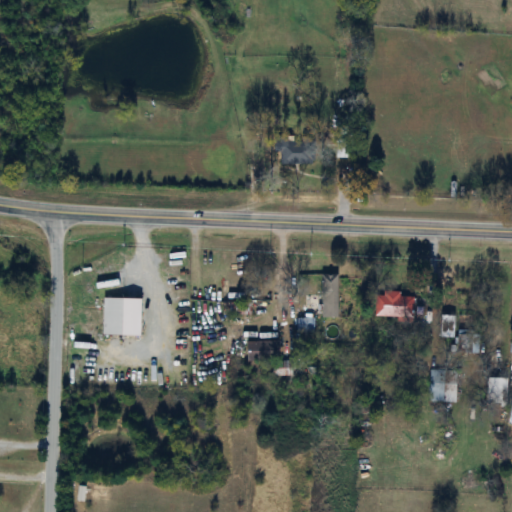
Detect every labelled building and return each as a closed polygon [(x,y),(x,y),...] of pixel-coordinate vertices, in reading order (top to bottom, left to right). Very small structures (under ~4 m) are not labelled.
[(304,143),(275,143),(275,162),(304,162),(304,143)] [(339,275),(322,275),(322,307),(339,307),(339,275)] [(413,297),(376,296),(375,318),(412,319),(413,297)] [(141,300),(104,300),(104,337),(141,337),(141,300)] [(455,316),(441,316),(441,338),(455,338),(455,316)] [(313,333),(313,324),(299,323),(298,332),(313,333)] [(479,355),(479,331),(457,331),(457,355),(479,355)] [(247,342),(248,363),(275,363),(275,342),(247,342)] [(457,403),(457,375),(430,375),(430,403),(457,403)] [(508,409),(508,379),(488,379),(488,409),(508,409)]
